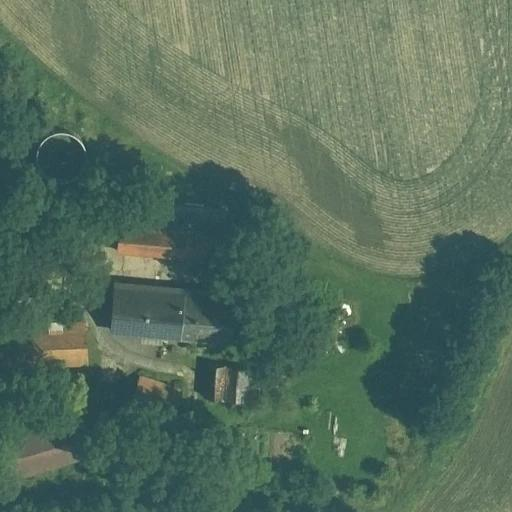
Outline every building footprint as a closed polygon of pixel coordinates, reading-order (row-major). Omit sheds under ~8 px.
[(42,136),(43,160),(73,158),(71,134),(42,136)] [(123,199),(118,250),(221,259),(226,209),(123,199)] [(27,286),(45,285),(44,270),(26,271),(27,286)] [(115,282),(111,329),(231,340),(236,293),(115,282)] [(0,369),(89,364),(87,328),(0,332),(0,369)] [(252,367),(207,364),(204,396),(250,399),(252,367)] [(0,440),(9,475),(88,454),(82,434),(76,435),(70,414),(0,432),(0,440)]
